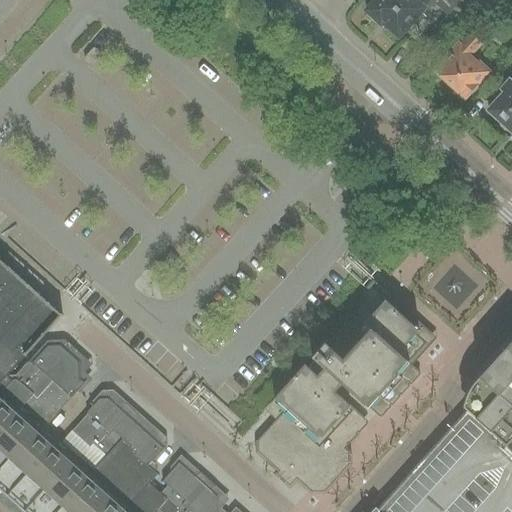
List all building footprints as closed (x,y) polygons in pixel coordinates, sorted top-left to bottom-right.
[(377,0),(367,11),(381,25),(383,23),(399,37),(405,30),(411,30),(415,26),(414,21),(421,13),(425,17),(438,4),(449,14),(462,0),(377,0)] [(470,56),(485,41),(473,30),(458,46),(450,54),(452,56),(449,59),(447,59),(446,59),(435,70),(452,85),(450,87),(464,99),(488,72),(470,56)] [(511,130),(511,128),(511,79),(511,80),(510,78),(500,90),(503,93),(496,101),(497,101),(489,110),(490,112),(490,113),(497,119),(501,122),(501,126),(505,129),(509,128),(511,130)] [(0,395),(2,394),(1,393),(2,392),(2,393),(3,392),(13,381),(8,376),(8,375),(9,376),(10,374),(26,356),(27,356),(28,355),(27,354),(44,336),(46,335),(45,334),(61,316),(62,317),(63,315),(0,258),(0,395)] [(409,361),(425,344),(416,335),(420,331),(374,289),(367,297),(365,299),(363,302),(312,357),(316,360),(318,362),(325,369),(319,377),(309,368),(305,364),(275,398),(275,399),(265,410),(277,420),(259,439),(260,452),(281,472),(280,474),(290,483),(296,476),(310,489),(312,491),(325,491),(349,464),(349,452),(344,448),(363,427),(363,416),(339,395),(336,392),(343,385),(346,388),(368,408),(369,407),(381,418),(421,375),(409,364),(410,363),(409,361)] [(480,378),(477,381),(475,384),(473,388),(471,392),(479,399),(468,411),(507,446),(511,440),(511,340),(479,377),(480,378)] [(53,381),(59,387),(71,398),(87,382),(86,380),(85,381),(82,378),(81,361),(63,345),(48,346),(34,362),(33,363),(35,365),(53,381)] [(35,365),(20,381),(19,380),(14,380),(13,381),(3,392),(2,393),(2,392),(1,393),(2,394),(19,411),(27,402),(32,397),(33,395),(37,398),(44,391),(53,381),(35,365)] [(55,392),(59,387),(53,381),(44,391),(51,397),(55,392)] [(58,395),(67,403),(71,398),(59,387),(55,392),(58,395)] [(44,391),(37,398),(33,395),(32,397),(43,406),(51,397),(44,391)] [(51,397),(43,406),(37,412),(40,415),(46,409),(52,402),(58,395),(55,392),(51,397)] [(0,489),(2,489),(4,493),(7,493),(8,495),(8,496),(25,511),(132,511),(91,475),(19,411),(2,394),(0,395),(0,489)] [(67,403),(58,395),(52,402),(61,410),(67,403)] [(98,438),(94,442),(92,444),(93,444),(98,449),(99,449),(107,456),(106,457),(107,457),(123,439),(131,446),(128,450),(148,467),(148,466),(152,462),(155,464),(156,463),(153,460),(164,449),(155,441),(157,438),(138,421),(136,423),(128,415),(129,413),(110,396),(108,399),(100,400),(94,406),(91,403),(90,404),(93,406),(87,412),(88,413),(87,414),(88,414),(82,421),(81,421),(80,422),(98,438)] [(32,397),(27,402),(37,412),(43,406),(32,397)] [(52,402),(46,409),(55,417),(61,410),(52,402)] [(55,417),(46,409),(40,415),(49,423),(55,417)] [(511,511),(511,451),(468,411),(377,511),(511,511)] [(94,442),(98,438),(80,422),(80,423),(77,426),(94,442)] [(94,442),(77,426),(74,430),(73,430),(72,431),(90,447),(93,444),(92,444),(94,442)] [(91,475),(132,511),(156,511),(159,510),(161,511),(177,511),(179,511),(161,495),(162,494),(150,484),(158,475),(148,466),(148,467),(128,450),(131,446),(123,439),(107,457),(91,475)] [(177,511),(217,511),(216,498),(218,497),(208,488),(207,489),(198,481),(200,479),(183,464),(179,464),(163,482),(168,487),(162,494),(161,495),(179,511),(177,511)]
